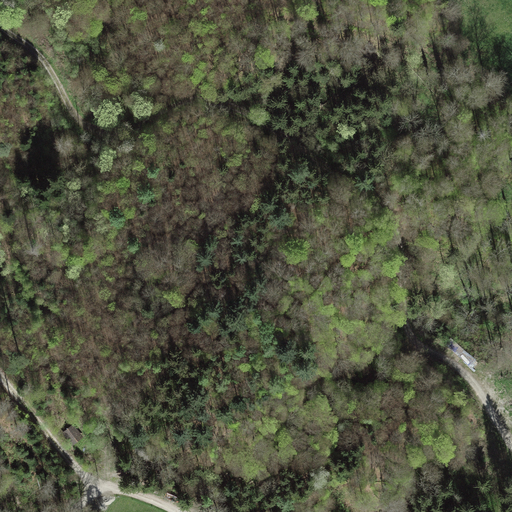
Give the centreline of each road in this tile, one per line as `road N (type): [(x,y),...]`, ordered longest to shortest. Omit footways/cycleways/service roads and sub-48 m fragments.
road 1 (track): [(0,26),(46,63),(87,129),(116,132),(217,100),(269,122),(339,172),(397,230),(411,337),(461,369),(511,444)]
road 2 (track): [(0,375),(90,482),(110,487)]
